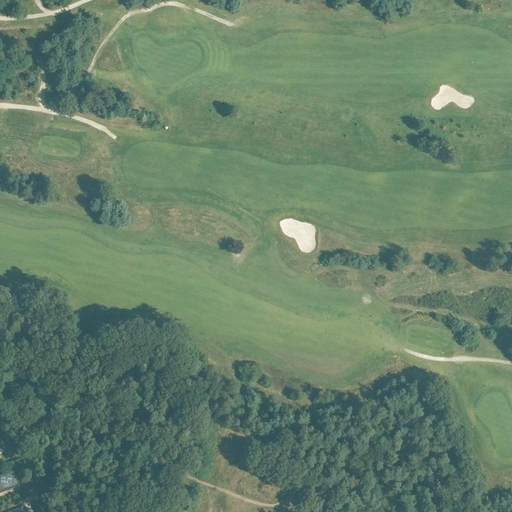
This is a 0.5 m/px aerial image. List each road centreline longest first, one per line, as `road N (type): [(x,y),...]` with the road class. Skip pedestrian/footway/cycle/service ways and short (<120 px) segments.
road 1 (track): [(0,411),(166,463),(135,511)]
road 2 (track): [(299,511),(215,488),(166,463)]
road 3 (track): [(456,511),(332,511)]
